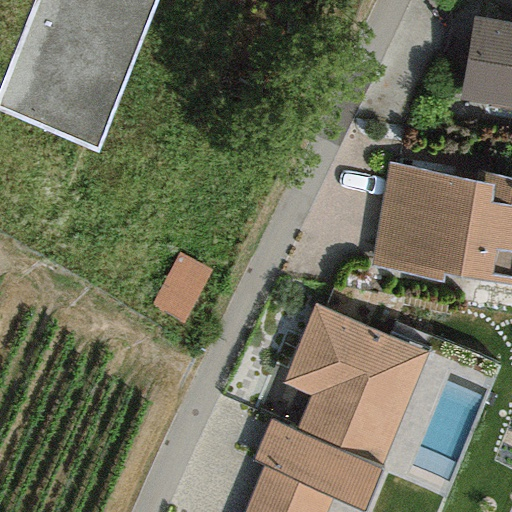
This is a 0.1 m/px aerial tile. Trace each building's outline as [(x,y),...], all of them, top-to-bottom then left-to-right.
[(31,0),(0,77),(0,115),(90,152),(151,0),(31,0)] [(511,25),(471,19),(457,101),(511,110),(511,25)] [(475,181),(387,165),(369,268),(441,281),(442,273),(511,285),(511,179),(477,173),(475,181)] [(426,354),(312,307),(279,384),(308,396),(293,431),(267,420),(250,463),(262,469),(329,496),(361,510),(426,354)] [(322,511),(329,496),(262,469),(244,511),(322,511)]
